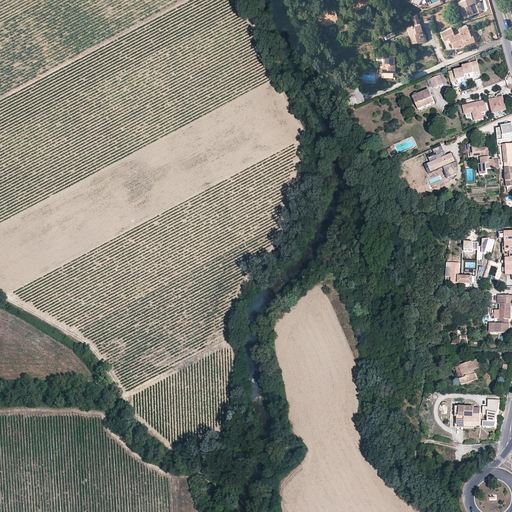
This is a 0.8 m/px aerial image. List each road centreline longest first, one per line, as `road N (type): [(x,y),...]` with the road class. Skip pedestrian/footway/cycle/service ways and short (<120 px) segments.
road 1 (track): [(126,395),(230,340),(239,292),(281,238),(301,128),(247,0)]
road 2 (track): [(301,138),(3,295)]
road 3 (track): [(0,224),(275,79)]
road 4 (track): [(0,294),(85,341),(141,420),(170,446),(232,420)]
road 5 (track): [(185,0),(0,97)]
